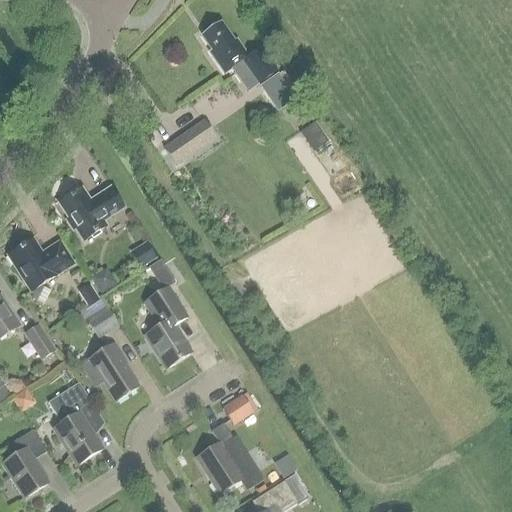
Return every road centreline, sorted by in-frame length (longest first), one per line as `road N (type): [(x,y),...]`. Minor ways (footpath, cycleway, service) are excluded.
road 1 (tertiary): [(0,171),(73,98),(112,18)]
road 2 (residential): [(136,464),(137,441),(151,417),(225,372)]
